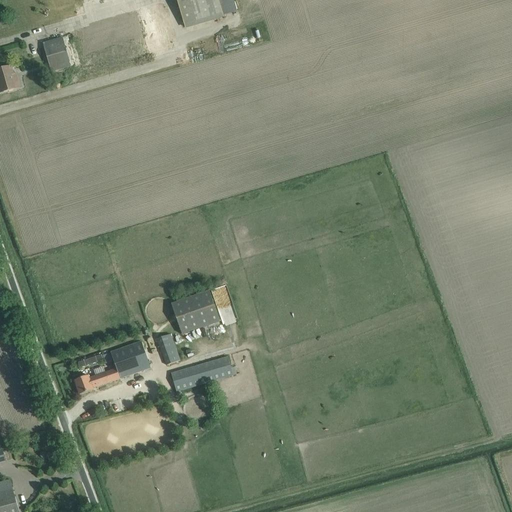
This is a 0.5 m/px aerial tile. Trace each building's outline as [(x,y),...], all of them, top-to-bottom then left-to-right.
[(84,0),(53,0),(55,8),(84,0)] [(218,0),(176,0),(185,29),(224,17),(218,0)] [(163,7),(42,43),(51,72),(171,37),(163,7)] [(11,75),(13,74),(11,66),(0,69),(0,93),(15,89),(11,75)] [(220,322),(209,291),(171,304),(182,335),(220,322)] [(157,339),(166,365),(180,360),(171,335),(157,339)] [(151,368),(142,342),(111,352),(116,369),(89,378),(89,376),(75,381),(80,395),(94,390),(93,388),(151,368)] [(171,373),(176,393),(234,376),(228,356),(171,373)] [(124,410),(121,399),(109,402),(112,414),(124,410)] [(0,449),(0,462),(5,461),(11,460),(7,448),(2,449),(0,449)] [(19,511),(10,480),(0,482),(0,511),(19,511)]
